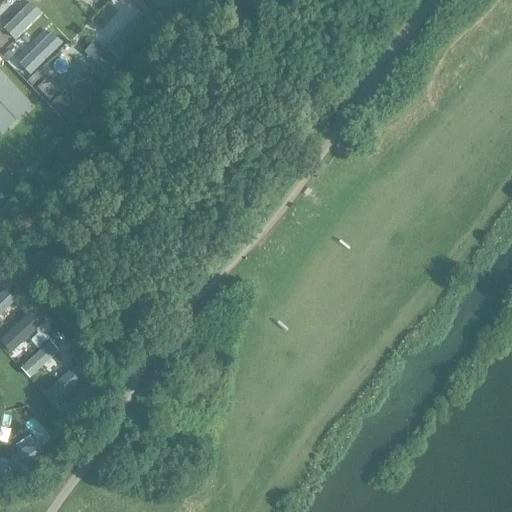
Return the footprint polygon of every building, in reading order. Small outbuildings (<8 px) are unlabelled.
[(200,1),(199,0),(155,0),(160,14),(200,1)] [(40,13),(29,1),(2,28),(13,39),(40,13)] [(141,30),(129,20),(106,48),(119,58),(141,30)] [(60,43),(49,32),(18,63),(28,74),(60,43)] [(48,102),(62,116),(99,81),(86,66),(48,102)] [(0,134),(0,135),(30,105),(0,74),(0,134)] [(0,313),(14,301),(3,289),(0,291),(0,313)] [(42,321),(31,308),(0,336),(0,341),(9,352),(42,321)] [(57,350),(48,340),(19,367),(28,376),(57,350)] [(84,375),(73,362),(40,391),(52,404),(84,375)] [(43,453),(34,439),(0,459),(0,474),(2,478),(43,453)]
